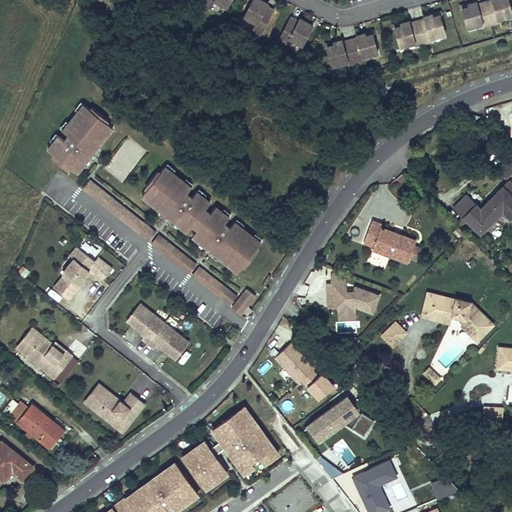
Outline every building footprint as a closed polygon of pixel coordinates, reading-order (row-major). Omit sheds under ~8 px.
[(227,9),(231,0),(205,0),(202,6),(210,10),(214,2),(227,9)] [(268,4),(259,0),(252,0),(243,18),(256,24),(252,32),(259,36),(273,11),(266,7),(268,4)] [(483,3),(490,26),(498,23),(497,20),(511,16),(507,0),(490,0),(491,1),(483,3)] [(490,26),(483,3),(476,5),(475,2),(467,4),(468,7),(461,9),(466,29),(481,25),(482,28),(490,26)] [(416,22),(422,45),(431,42),(430,39),(444,35),(439,15),(432,18),(431,15),(423,17),(424,20),(416,22)] [(301,47),(312,26),(299,19),(297,22),(290,18),(277,44),(284,48),(289,40),(301,47)] [(422,45),(416,22),(409,24),(408,21),(400,24),(401,26),(394,28),(399,48),(414,44),(414,47),(422,45)] [(349,41),(355,64),(363,61),(362,58),(377,54),(372,35),(364,37),(364,34),(356,36),(356,39),(349,41)] [(355,64),(349,41),(342,43),(341,40),(333,43),(333,45),(327,47),(332,67),(346,63),(347,66),(355,64)] [(92,154),(113,128),(106,122),(108,120),(92,108),(91,110),(84,105),(63,131),(69,135),(64,141),(58,136),(52,143),(47,149),(54,155),(52,158),(67,170),(73,163),(80,169),(83,165),(89,158),(88,156),(90,153),(92,154)] [(481,116),(472,114),(471,119),(479,122),(481,116)] [(80,169),(73,163),(70,167),(77,173),(80,169)] [(510,173),(504,165),(494,172),(499,180),(510,173)] [(228,219),(221,213),(215,208),(210,215),(204,210),(210,204),(204,199),(196,193),(191,198),(186,194),(191,188),(165,167),(159,174),(157,172),(144,188),(147,189),(141,196),(167,217),(168,216),(172,219),(171,220),(182,229),(188,222),(192,226),(197,230),(201,233),(196,240),(207,249),(208,248),(212,251),(210,252),(236,273),(242,266),(244,268),(257,252),(254,251),(260,244),(252,238),(241,229),(234,223),(229,229),(224,224),(228,219)] [(149,240),(157,230),(89,178),(81,188),(149,240)] [(511,189),(502,180),(478,205),(490,216),(497,209),(504,216),(511,207),(511,200),(511,199),(511,189)] [(461,194),(449,207),(458,215),(467,206),(472,211),(475,208),(461,194)] [(467,206),(458,215),(475,232),(476,230),(490,216),(478,205),(475,208),(472,211),(467,206)] [(186,233),(192,226),(188,222),(182,229),(186,233)] [(368,222),(360,242),(370,246),(369,249),(403,263),(411,243),(377,230),(378,226),(368,222)] [(196,240),(201,233),(197,230),(191,237),(196,240)] [(148,244),(191,271),(198,260),(155,233),(148,244)] [(75,259),(81,251),(75,246),(68,255),(72,258),(73,258),(75,259)] [(100,281),(111,269),(96,257),(93,260),(87,256),(81,251),(75,259),(73,258),(72,258),(61,273),(63,274),(52,287),(67,299),(78,286),(76,284),(82,277),(87,271),(100,281)] [(347,273),(334,268),(330,275),(331,282),(326,283),(327,308),(337,307),(338,320),(357,319),(355,307),(373,314),(380,294),(355,285),(353,290),(347,290),(347,273)] [(245,307),(252,298),(254,296),(246,290),(244,293),(244,294),(243,293),(240,296),(241,297),(238,301),(237,300),(230,309),(238,315),(245,307)] [(418,315),(432,319),(434,311),(447,314),(457,317),(456,324),(474,341),(490,324),(464,299),(424,291),(418,315)] [(162,323),(137,304),(124,320),(142,335),(139,339),(145,344),(162,323)] [(446,322),(447,314),(434,311),(432,319),(446,322)] [(394,346),(407,332),(396,322),(383,336),(394,346)] [(186,343),(162,323),(145,344),(151,349),(154,345),(173,360),(186,343)] [(20,351),(36,331),(30,326),(14,346),(20,351)] [(53,377),(71,355),(64,350),(62,353),(51,344),(52,343),(51,343),(36,331),(20,351),(53,377)] [(64,350),(53,341),(51,343),(52,343),(51,344),(62,353),(64,350)] [(313,369),(307,362),(306,363),(298,355),(299,354),(289,344),(274,358),(297,383),(300,380),(311,370),(313,369)] [(494,368),(509,369),(511,369),(511,347),(496,346),(494,368)] [(437,375),(429,367),(423,373),(431,381),(437,375)] [(317,399),(332,385),(321,373),(317,377),(311,370),(300,380),(317,399)] [(435,384),(440,378),(437,375),(431,381),(435,384)] [(88,406),(100,392),(118,406),(121,403),(97,383),(82,401),(88,406)] [(120,432),(143,404),(129,393),(121,403),(118,406),(100,392),(88,406),(120,432)] [(361,414),(348,395),(306,425),(319,443),(345,424),(363,437),(373,421),(361,414)] [(3,410),(10,416),(49,447),(58,435),(42,422),(46,417),(31,405),(27,409),(20,403),(19,404),(12,398),(3,410)] [(276,453),(243,407),(212,429),(220,440),(208,449),(203,441),(181,456),(204,488),(226,473),(213,455),(225,447),(245,475),(276,453)] [(499,409),(481,408),(481,423),(498,424),(499,409)] [(46,417),(42,422),(58,435),(62,430),(46,417)] [(32,467),(0,442),(0,478),(3,481),(12,471),(18,476),(22,471),(26,475),(32,467)] [(313,457),(329,477),(341,471),(318,453),(313,457)] [(386,458),(350,475),(367,511),(373,511),(387,506),(376,483),(394,474),(386,458)] [(119,501),(126,511),(176,511),(175,510),(197,494),(174,462),(119,501)] [(22,471),(18,476),(22,480),(26,475),(22,471)] [(449,473),(429,482),(437,498),(456,489),(449,473)] [(224,489),(216,498),(206,489),(200,496),(205,501),(195,511),(210,511),(228,493),(224,489)] [(126,511),(119,502),(104,511),(126,511)]
